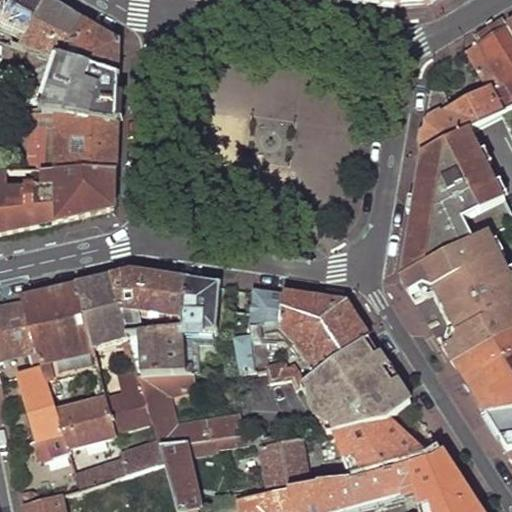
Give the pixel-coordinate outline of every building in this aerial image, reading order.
[(42,0),(6,0),(0,13),(0,33),(14,41),(10,49),(24,53),(46,2),(42,0)] [(66,14),(46,2),(24,53),(60,65),(120,84),(121,63),(122,47),(104,36),(66,14)] [(511,37),(506,29),(486,41),(466,54),(487,92),(501,118),(511,112),(511,37)] [(120,84),(60,65),(53,84),(43,81),(40,90),(13,86),(9,114),(34,117),(118,129),(119,107),(120,84)] [(221,69),(214,112),(303,125),(293,189),(340,196),(357,90),(221,69)] [(500,118),(501,118),(487,92),(447,113),(445,94),(432,93),(426,127),(420,160),(470,134),(500,118)] [(511,133),(511,112),(501,118),(500,118),(508,135),(511,133)] [(118,129),(34,117),(30,170),(17,171),(17,177),(115,176),(117,153),(118,129)] [(414,199),(401,281),(487,239),(511,226),(511,216),(470,134),(420,160),(414,199)] [(114,195),(115,176),(17,177),(0,177),(0,239),(48,229),(111,216),(114,212),(114,195)] [(457,339),(442,347),(457,370),(511,341),(511,285),(511,283),(509,285),(487,239),(401,281),(415,304),(433,295),(451,332),(453,331),(457,339)] [(129,275),(109,280),(126,340),(137,338),(135,315),(169,320),(166,336),(170,336),(179,335),(187,284),(158,280),(129,275)] [(75,288),(92,355),(128,346),(126,340),(109,280),(92,284),(75,288)] [(204,286),(187,284),(179,335),(209,339),(213,339),(220,289),(204,286)] [(22,302),(23,308),(43,370),(50,393),(61,389),(60,384),(97,375),(92,355),(75,288),(48,295),(22,302)] [(267,296),(253,294),(247,330),(263,332),(278,334),(280,328),(283,298),(267,296)] [(283,298),(280,328),(315,380),(368,342),(357,325),(345,307),(320,304),(283,298)] [(0,311),(0,363),(28,359),(32,373),(43,370),(23,308),(5,311),(0,311)] [(305,387),(307,385),(303,377),(299,379),(293,370),(285,373),(283,366),(269,366),(263,332),(247,330),(248,334),(252,363),(254,378),(269,374),(270,385),(292,386),(296,393),(300,391),(305,387)] [(248,334),(229,337),(229,341),(232,366),(252,363),(248,334)] [(179,335),(170,336),(174,376),(179,376),(179,370),(186,370),(187,376),(194,376),(192,349),(208,351),(209,339),(179,335)] [(137,338),(126,340),(128,346),(136,375),(138,382),(139,384),(187,381),(194,381),(194,376),(187,376),(186,370),(179,370),(179,376),(174,376),(170,336),(166,336),(137,338)] [(511,341),(457,370),(470,392),(492,389),(490,378),(511,375),(511,341)] [(307,385),(305,387),(317,405),(328,423),(337,437),(391,424),(411,409),(390,376),(368,342),(315,380),(307,385)] [(254,378),(252,363),(232,366),(234,382),(254,378)] [(32,373),(19,376),(39,446),(64,438),(58,416),(50,393),(43,370),(32,373)] [(136,375),(117,380),(119,387),(138,382),(136,375)] [(492,389),(511,386),(511,375),(490,378),(492,389)] [(187,381),(139,384),(151,429),(158,451),(178,448),(197,446),(207,444),(236,439),(234,423),(170,431),(162,401),(188,397),(187,381)] [(138,382),(119,387),(123,401),(105,406),(113,439),(151,429),(139,384),(138,382)] [(305,387),(300,391),(312,408),(317,405),(305,387)] [(64,438),(70,457),(114,445),(113,439),(105,406),(104,403),(58,416),(64,438)] [(511,418),(489,422),(511,459),(511,418)] [(325,425),(322,428),(329,438),(337,437),(328,423),(325,425)] [(432,464),(391,424),(337,437),(329,438),(327,438),(348,486),(432,464)] [(207,444),(210,454),(254,447),(254,446),(251,437),(236,439),(207,444)] [(39,446),(34,447),(38,461),(46,466),(71,458),(70,457),(64,438),(39,446)] [(207,444),(197,446),(198,456),(210,454),(207,444)] [(295,445),(256,453),(267,497),(307,489),(295,445)] [(174,511),(195,511),(178,448),(158,451),(163,472),(174,511)] [(158,451),(119,462),(120,469),(124,482),(163,472),(158,451)] [(479,511),(466,492),(443,457),(438,462),(432,464),(348,486),(307,489),(267,497),(245,502),(237,504),(239,511),(479,511)] [(82,494),(124,482),(120,469),(78,481),(82,494)] [(82,494),(87,511),(174,511),(163,472),(124,482),(82,494)] [(87,511),(82,494),(61,499),(25,510),(25,511),(87,511)] [(237,504),(245,502),(243,494),(225,498),(228,506),(237,504)] [(204,511),(228,506),(225,498),(201,503),(202,511),(204,511)]
